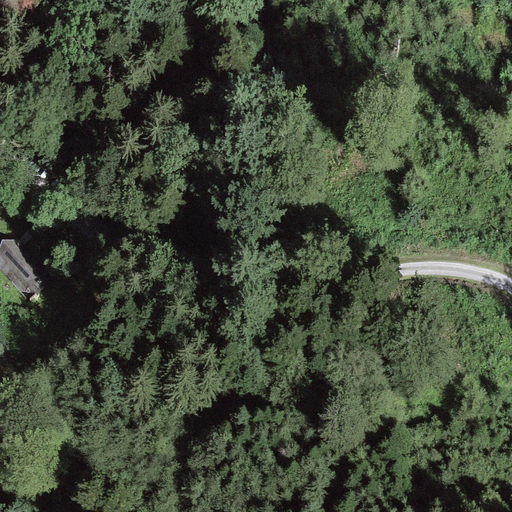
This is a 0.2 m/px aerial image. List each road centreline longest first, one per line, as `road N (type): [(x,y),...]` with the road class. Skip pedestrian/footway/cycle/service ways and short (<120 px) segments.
road 1 (track): [(0,163),(91,233),(174,273),(253,284),(466,269),(511,285)]
road 2 (track): [(182,511),(206,450),(219,434),(256,418),(480,387),(511,390)]
road 3 (track): [(337,511),(343,486),(379,449),(480,387)]
